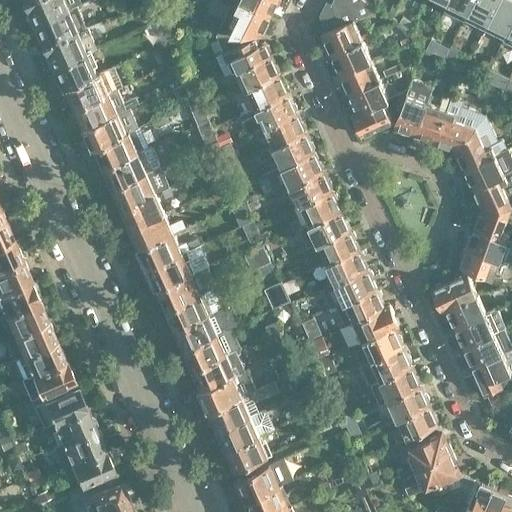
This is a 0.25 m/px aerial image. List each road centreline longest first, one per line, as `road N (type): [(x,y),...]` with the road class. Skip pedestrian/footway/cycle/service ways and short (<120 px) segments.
road 1 (tertiary): [(0,87),(191,511)]
road 2 (residential): [(403,270),(483,451),(511,466)]
road 3 (residential): [(403,270),(433,254),(453,206),(436,170),(386,153),(354,166)]
road 4 (residential): [(316,0),(295,44),(354,166)]
